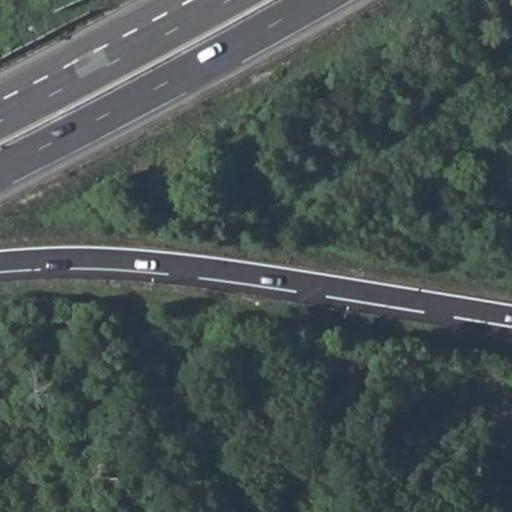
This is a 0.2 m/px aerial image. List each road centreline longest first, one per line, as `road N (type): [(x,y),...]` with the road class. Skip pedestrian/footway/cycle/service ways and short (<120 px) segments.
road 1 (motorway): [(0,260),(158,259),(511,314)]
road 2 (motorway): [(0,167),(314,0)]
road 3 (motorway): [(205,11),(0,120)]
